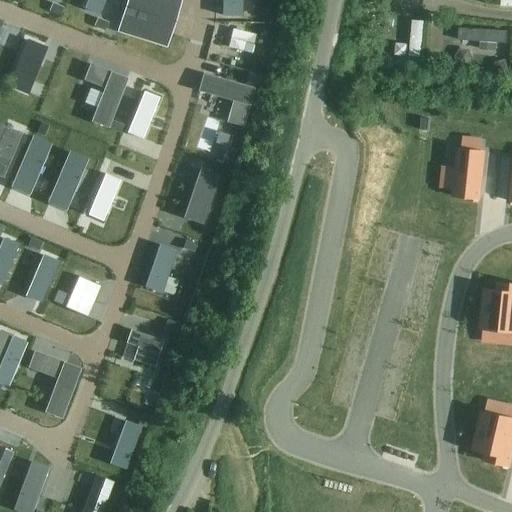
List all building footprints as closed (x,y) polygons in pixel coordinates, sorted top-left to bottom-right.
[(88,0),(85,10),(101,17),(108,0),(88,0)] [(132,0),(123,32),(170,47),(185,0),(132,0)] [(219,0),(219,20),(239,20),(239,0),(219,0)] [(27,41),(9,87),(28,95),(47,49),(27,41)] [(434,47),(432,65),(482,69),(484,51),(434,47)] [(88,66),(82,81),(103,89),(91,122),(107,128),(126,80),(88,66)] [(205,77),(201,92),(244,103),(248,88),(205,77)] [(142,93),(126,134),(141,140),(157,99),(142,93)] [(420,130),(428,131),(429,119),(421,118),(420,130)] [(22,134),(0,124),(0,176),(4,178),(22,134)] [(32,138),(11,187),(27,194),(49,145),(32,138)] [(444,168),(442,188),(454,189),(453,197),(479,199),(484,153),(480,152),(462,150),(458,150),(456,169),(444,168)] [(70,153),(48,203),(65,210),(86,160),(70,153)] [(199,174),(184,224),(203,230),(218,180),(199,174)] [(106,178),(89,218),(103,225),(120,184),(106,178)] [(4,239),(0,248),(0,284),(2,285),(19,245),(4,239)] [(158,246),(144,287),(162,293),(177,252),(158,246)] [(43,256),(26,297),(41,303),(58,262),(43,256)] [(4,283),(24,293),(34,273),(14,264),(4,283)] [(78,277),(66,307),(88,316),(100,287),(78,277)] [(484,290),(480,329),(484,330),(511,332),(511,285),(498,284),(497,292),(484,290)] [(131,331),(126,344),(138,348),(133,361),(154,368),(163,342),(131,331)] [(0,332),(0,385),(8,388),(26,344),(0,332)] [(34,352),(27,369),(57,381),(44,414),(59,420),(78,369),(34,352)] [(482,412),(473,450),(486,453),(484,461),(509,467),(511,453),(511,419),(486,413),(482,412)] [(126,422),(110,464),(126,470),(142,428),(126,422)] [(0,484),(9,461),(0,457),(0,484)] [(30,463),(12,511),(13,511),(31,511),(47,469),(30,463)] [(97,477),(83,511),(102,511),(113,484),(97,477)]
